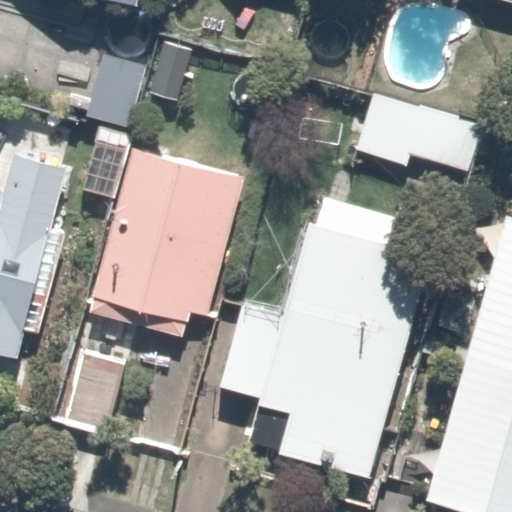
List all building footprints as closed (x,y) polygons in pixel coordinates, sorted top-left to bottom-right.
[(92,0),(132,9),(134,0),(92,0)] [(486,116),(372,80),(350,149),(464,185),(486,116)] [(241,173),(117,143),(77,310),(200,340),(241,173)] [(4,186),(0,184),(0,355),(27,363),(78,162),(14,146),(4,186)] [(443,231),(322,192),(284,309),(231,292),(204,375),(289,403),(273,452),(362,481),(443,231)] [(511,511),(511,209),(499,205),(420,495),(485,511),(511,511)] [(62,334),(42,416),(94,429),(114,347),(62,334)]
